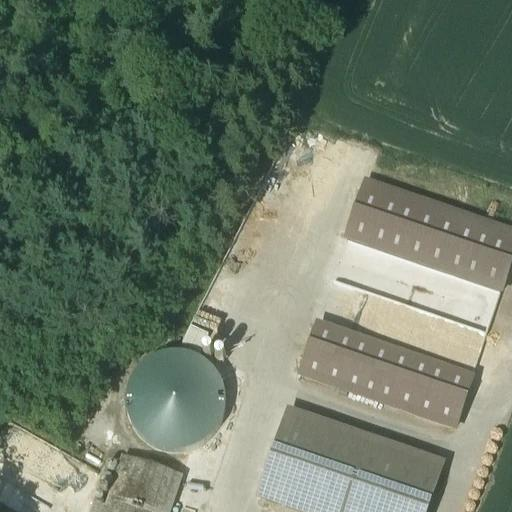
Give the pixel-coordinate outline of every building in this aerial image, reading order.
[(346,243),(500,295),(503,297),(511,270),(511,232),(365,182),(345,243),(346,243)] [(472,377),(318,324),(299,381),(455,435),(475,378),(472,377)] [(426,511),(440,475),(286,421),(258,499),(296,511),(426,511)] [(170,511),(181,479),(123,460),(107,509),(94,505),(91,511),(170,511)] [(186,497),(185,502),(185,507),(185,511),(242,511),(242,510),(243,506),(242,501),(241,496),(239,492),(236,488),(233,485),(229,482),(225,480),(220,478),(215,477),(211,478),(206,478),(201,480),(197,482),(194,485),(190,489),(188,493),(186,497)]
